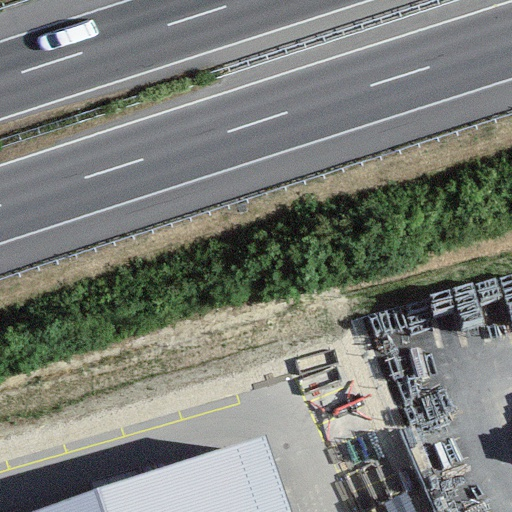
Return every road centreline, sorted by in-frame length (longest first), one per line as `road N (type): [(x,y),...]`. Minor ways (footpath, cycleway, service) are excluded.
road 1 (motorway): [(0,206),(511,40)]
road 2 (unknown): [(1,511),(250,437),(287,439),(313,464),(335,511)]
road 3 (motorway): [(247,0),(0,80)]
